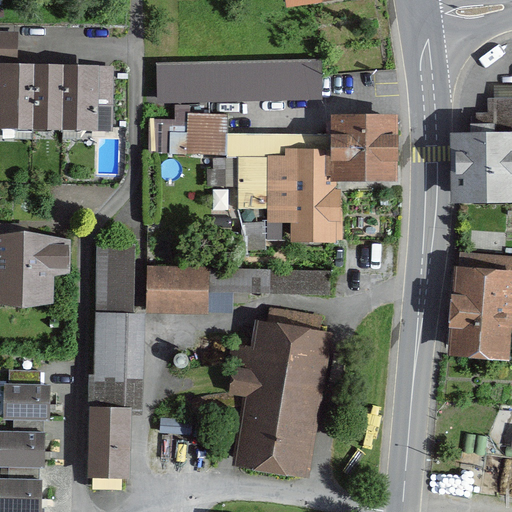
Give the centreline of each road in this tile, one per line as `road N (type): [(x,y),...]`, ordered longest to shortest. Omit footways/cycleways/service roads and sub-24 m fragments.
road 1 (residential): [(135,0),(138,172),(84,239),(77,511)]
road 2 (secondary): [(422,31),(430,156),(402,511)]
road 3 (unclassified): [(150,511),(207,493),(279,489),(399,511)]
